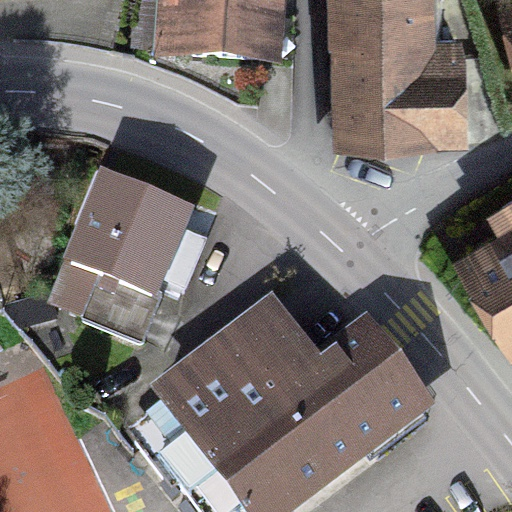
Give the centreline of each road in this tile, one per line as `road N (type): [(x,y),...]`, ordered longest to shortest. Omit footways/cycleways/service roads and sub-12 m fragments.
road 1 (secondary): [(342,252),(265,184),(184,131),(75,96),(0,90)]
road 2 (secondary): [(511,442),(342,252)]
road 3 (residential): [(342,252),(511,152)]
